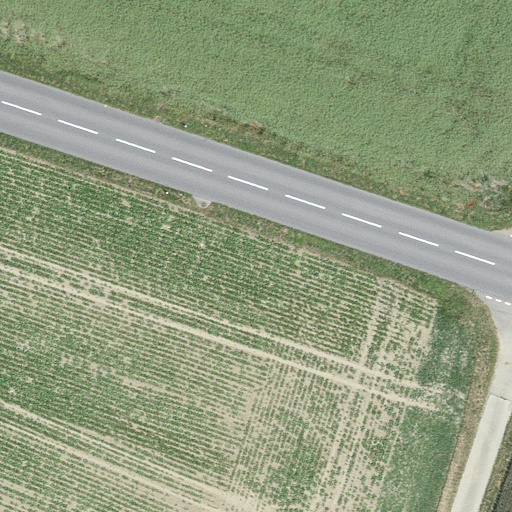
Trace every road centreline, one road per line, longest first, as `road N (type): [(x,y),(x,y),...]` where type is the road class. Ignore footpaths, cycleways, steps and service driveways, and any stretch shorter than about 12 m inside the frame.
road 1 (secondary): [(0,107),(511,278)]
road 2 (track): [(511,378),(461,511)]
